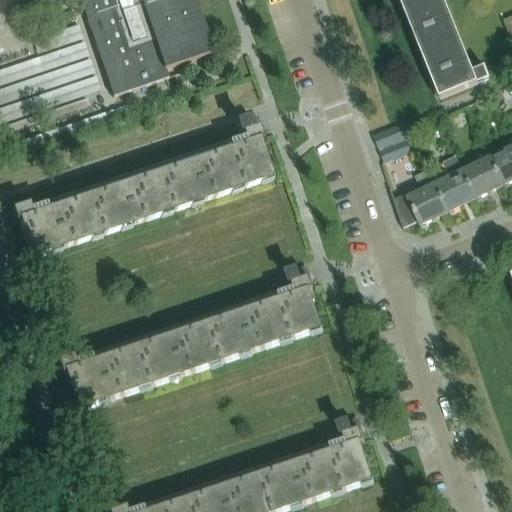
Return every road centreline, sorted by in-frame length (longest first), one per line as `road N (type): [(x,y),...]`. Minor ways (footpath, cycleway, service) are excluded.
road 1 (residential): [(391,276),(299,0)]
road 2 (residential): [(470,511),(391,276)]
road 3 (residential): [(391,276),(511,230)]
